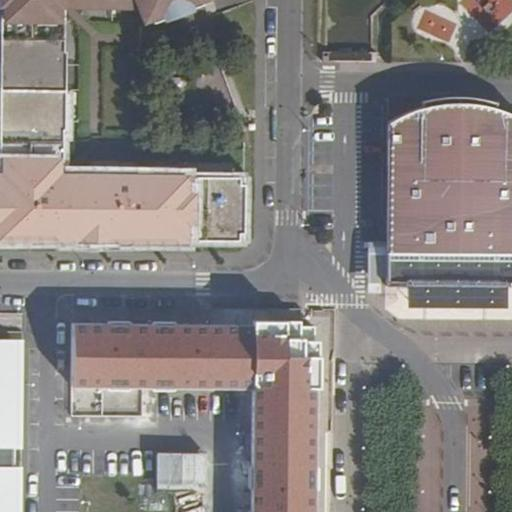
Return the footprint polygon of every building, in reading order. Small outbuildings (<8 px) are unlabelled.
[(110,0),(110,7),(136,7),(140,19),(161,11),(159,6),(174,0),(181,0),(183,4),(192,0),(0,0),(0,238),(79,239),(79,233),(108,233),(108,239),(237,241),(237,219),(231,219),(231,199),(237,199),(238,177),(79,175),(79,181),(61,181),(61,175),(61,129),(55,129),(56,52),(62,52),(62,7),(62,0),(110,0)] [(174,0),(159,6),(161,11),(183,4),(181,0),(174,0)] [(511,3),(509,0),(474,0),(493,23),(511,7),(511,3)] [(447,39),(453,24),(427,14),(421,29),(447,39)] [(386,122),(385,286),(511,285),(511,114),(506,112),(497,109),(482,105),(467,103),(447,103),(438,104),(423,107),(408,111),(399,115),(386,122)] [(71,324),(71,385),(145,386),(251,387),(250,508),(300,508),(304,342),(301,342),(290,332),(290,328),(267,328),(267,326),(259,326),(249,325),(249,335),(238,335),(239,326),(228,326),(71,324)] [(249,325),(239,326),(238,335),(249,335),(249,325)] [(0,511),(5,511),(5,462),(9,462),(10,445),(5,445),(7,340),(0,340),(0,511)] [(415,511),(443,511),(436,467),(409,472),(415,511)]
